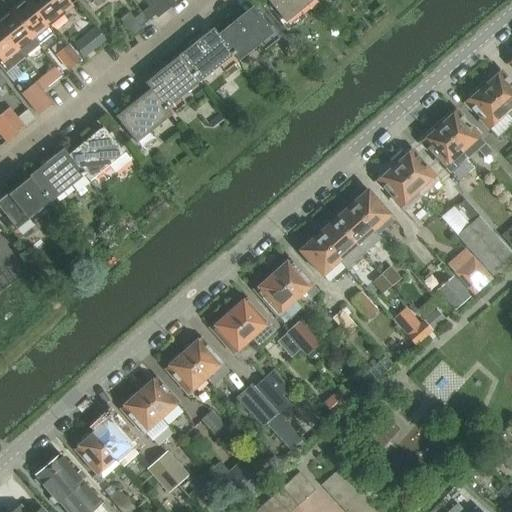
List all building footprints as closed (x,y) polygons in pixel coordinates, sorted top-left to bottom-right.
[(46,27),(47,26),(27,0),(11,13),(38,47),(53,35),(46,27)] [(65,0),(27,0),(47,26),(71,7),(65,0)] [(142,15),(148,22),(156,16),(158,19),(167,12),(157,0),(148,0),(145,2),(150,8),(142,15)] [(157,0),(167,12),(176,5),(173,2),(176,0),(157,0)] [(316,0),(266,0),(291,30),(305,19),(301,12),(316,0)] [(218,35),(239,61),(259,45),(264,51),(278,40),(252,7),(218,35)] [(11,13),(0,21),(0,29),(24,59),(38,47),(11,13)] [(148,22),(142,15),(134,21),(129,15),(121,22),(134,38),(142,31),(140,29),(148,22)] [(24,59),(0,29),(0,61),(1,63),(0,64),(0,68),(5,74),(24,59)] [(105,41),(95,29),(73,46),(83,59),(105,41)] [(213,29),(179,56),(200,82),(220,66),(226,72),(239,61),(218,35),(213,29)] [(55,56),(65,69),(68,71),(80,61),(68,46),(55,56)] [(145,84),(150,91),(170,116),(185,104),(180,98),(200,82),(179,56),(145,84)] [(38,77),(45,85),(50,82),(43,73),(38,77)] [(493,76),(481,86),(506,115),(510,119),(511,117),(511,86),(501,73),(495,78),(493,76)] [(35,83),(21,95),(39,117),(53,105),(45,96),(35,83)] [(506,115),(481,86),(469,97),(471,99),(466,104),(488,130),(506,115)] [(170,116),(150,91),(115,118),(141,150),(155,139),(150,133),(170,116)] [(9,109),(0,115),(0,116),(15,135),(24,128),(9,109)] [(438,124),(467,158),(483,143),(456,112),(451,117),(449,114),(438,124)] [(0,116),(0,136),(5,143),(15,135),(0,116)] [(467,158),(438,124),(425,136),(427,138),(422,143),(449,174),(467,158)] [(68,156),(89,181),(110,164),(114,170),(128,159),(103,128),(68,156)] [(63,150),(29,177),(50,203),(71,186),(76,192),(89,181),(68,156),(63,150)] [(391,163),(422,197),(439,182),(412,151),(406,156),(403,153),(391,163)] [(422,197),(391,163),(379,174),(382,178),(377,183),(404,213),(422,197)] [(50,203),(29,177),(0,200),(0,210),(12,226),(9,228),(18,239),(21,237),(34,226),(29,220),(50,203)] [(351,206),(378,236),(395,222),(390,216),(368,191),(360,198),(356,198),(352,201),(352,205),(351,206)] [(443,221),(457,237),(478,218),(465,201),(456,209),(443,221)] [(334,221),(364,255),(380,240),(378,237),(378,236),(351,206),(343,213),(339,213),(335,216),(334,220),(334,221)] [(511,254),(478,218),(457,237),(471,252),(493,277),(511,260),(511,254)] [(317,236),(339,261),(355,248),(362,256),(364,255),(334,221),(332,223),(328,223),(323,227),(323,231),(317,236)] [(511,227),(502,237),(511,248),(511,227)] [(321,277),(339,261),(317,236),(316,237),(311,237),(307,241),(307,245),(299,252),(321,277)] [(290,260),(272,276),(295,301),(305,292),(311,299),(318,293),(312,286),(290,260)] [(470,295),(483,284),(464,263),(452,275),(470,295)] [(392,288),(391,286),(396,282),(386,271),(373,283),(384,295),(392,288)] [(277,317),(295,301),(272,276),(255,291),(277,317)] [(437,291),(455,312),(470,298),(452,278),(437,291)] [(352,301),(369,320),(378,312),(361,293),(352,301)] [(246,299),(230,313),(258,346),(268,336),(262,329),(268,324),(246,299)] [(405,308),(392,320),(415,347),(416,347),(418,346),(420,344),(432,333),(423,323),(421,325),(405,308)] [(343,310),(335,318),(332,320),(348,338),(350,335),(358,328),(343,310)] [(381,344),(399,329),(383,311),(366,326),(381,344)] [(432,333),(443,323),(445,321),(437,311),(423,323),(432,333)] [(257,346),(258,346),(230,313),(211,330),(233,355),(251,339),(257,346)] [(286,334),(300,351),(306,358),(320,345),(299,322),(286,334)] [(300,351),(286,334),(277,342),(292,358),(300,351)] [(206,379),(213,387),(230,373),(200,339),(193,345),(188,345),(184,349),(184,353),(183,354),(205,380),(206,379)] [(205,380),(183,354),(181,356),(177,355),(173,359),(173,363),(165,370),(187,395),(205,380)] [(381,377),(373,368),(358,383),(366,391),(381,377)] [(254,389),(279,417),(288,408),(281,400),(291,390),(274,371),(264,380),(254,389)] [(139,393),(138,394),(160,419),(177,404),(155,379),(149,385),(144,384),(139,389),(139,393)] [(279,417),(254,389),(253,390),(251,387),(235,401),(262,430),(267,425),(289,452),(299,443),(277,418),(279,417)] [(160,419),(138,394),(137,395),(133,395),(129,398),(129,403),(121,410),(143,434),(160,419)] [(219,441),(220,441),(230,432),(212,412),(201,421),(219,441)] [(396,442),(395,444),(424,458),(435,435),(393,414),(382,436),(396,442)] [(93,434),(114,458),(131,443),(111,420),(109,422),(108,421),(102,426),(99,425),(94,429),(95,432),(93,434)] [(114,458),(93,434),(91,436),(88,435),(83,439),(83,443),(75,450),(97,474),(114,458)] [(158,461),(179,485),(188,477),(167,453),(158,461)] [(511,468),(511,459),(505,454),(498,461),(509,471),(511,468)] [(48,466),(87,511),(90,511),(101,503),(60,455),(48,466)] [(179,485),(158,461),(156,463),(146,471),(168,495),(179,485)] [(87,511),(48,466),(35,477),(64,511),(87,511)] [(222,486),(238,505),(261,485),(244,466),(222,486)] [(330,496),(347,480),(338,471),(321,486),(330,496)] [(291,481),(307,499),(316,491),(300,473),(291,481)] [(347,480),(330,496),(338,505),(355,489),(347,480)] [(282,489),(298,507),(307,499),(291,481),(282,489)] [(511,511),(511,493),(505,487),(498,494),(511,507),(511,511)] [(273,497),(285,511),(292,511),(298,507),(282,489),(273,497)] [(355,489),(338,505),(344,511),(348,511),(363,498),(355,489)] [(109,498),(121,511),(132,511),(135,510),(118,491),(109,498)] [(264,505),(269,511),(285,511),(273,497),(264,505)] [(363,498),(348,511),(366,511),(372,507),(363,498)] [(466,511),(458,503),(448,511),(466,511)]
